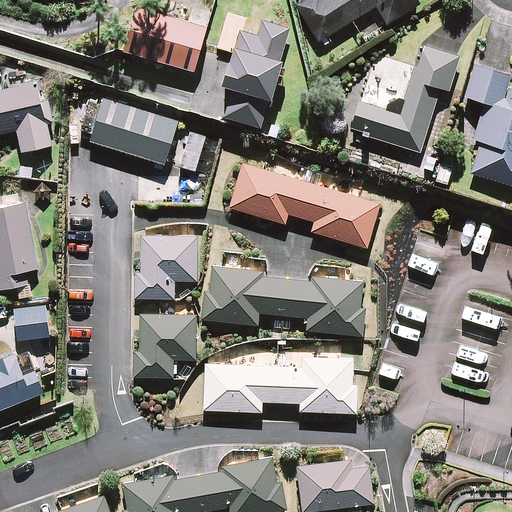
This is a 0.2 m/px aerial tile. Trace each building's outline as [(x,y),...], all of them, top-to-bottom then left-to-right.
[(420,4),(416,0),(311,0),(299,8),(320,41),(376,6),(387,24),(420,4)] [(207,27),(137,8),(125,50),(195,70),(207,27)] [(460,56),(423,45),(401,113),(361,100),(351,130),(420,152),(441,88),(449,91),(460,56)] [(510,75),(475,65),(466,97),(485,103),(474,140),(482,142),(472,173),(511,185),(511,95),(505,93),(510,75)] [(193,103),(112,78),(100,120),(180,144),(193,103)] [(52,145),(37,81),(0,89),(0,133),(18,130),(23,152),(52,145)] [(205,138),(191,134),(181,166),(196,171),(205,138)] [(380,204),(243,164),(231,207),(286,223),(289,213),(316,221),(313,231),(367,247),(380,204)] [(0,289),(19,286),(21,298),(32,296),(27,271),(38,269),(26,203),(0,207),(0,289)] [(198,237),(143,236),(142,272),(137,272),(137,298),(176,299),(177,281),(197,282),(198,237)] [(265,271),(210,266),(204,319),(258,324),(259,312),(308,317),(306,330),(362,336),(365,308),(360,308),(363,282),(312,276),(311,281),(264,276),(265,271)] [(50,337),(47,305),(15,309),(18,340),(50,337)] [(140,350),(135,350),(134,375),(173,377),(174,358),(196,359),(197,316),(141,313),(140,350)] [(335,346),(305,344),(303,369),(207,363),(205,408),(262,411),(262,400),(301,402),(301,409),(356,413),(358,385),(352,385),(353,360),(335,359),(335,346)] [(0,409),(44,392),(27,348),(0,359),(0,409)] [(373,351),(360,349),(357,369),(369,371),(373,351)] [(277,484),(273,457),(220,466),(221,472),(176,480),(175,474),(122,484),(127,511),(196,511),(230,506),(230,511),(268,511),(287,509),(282,483),(277,484)] [(350,468),(349,460),(298,465),(303,511),(374,503),(369,466),(350,468)] [(110,511),(104,494),(55,511),(54,511),(110,511)]
